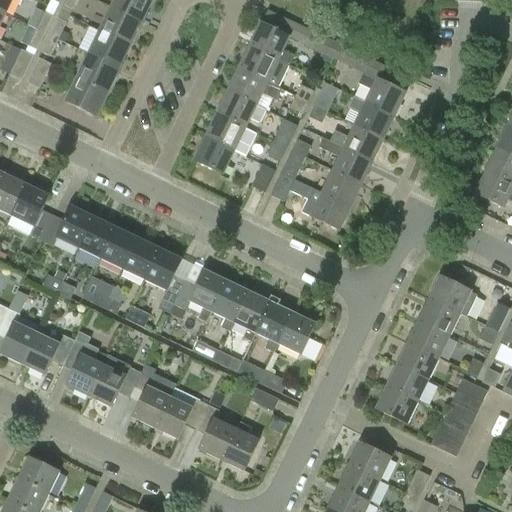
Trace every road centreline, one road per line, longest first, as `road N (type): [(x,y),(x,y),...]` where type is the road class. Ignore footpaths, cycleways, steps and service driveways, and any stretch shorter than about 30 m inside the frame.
road 1 (residential): [(373,298),(155,189)]
road 2 (residential): [(506,407),(474,468),(461,471),(325,401)]
road 3 (residential): [(229,511),(21,411)]
road 4 (residential): [(416,211),(469,42),(470,0)]
road 5 (residential): [(225,0),(237,25),(155,189)]
road 6 (residential): [(105,165),(183,0)]
road 7 (residential): [(265,511),(325,401)]
